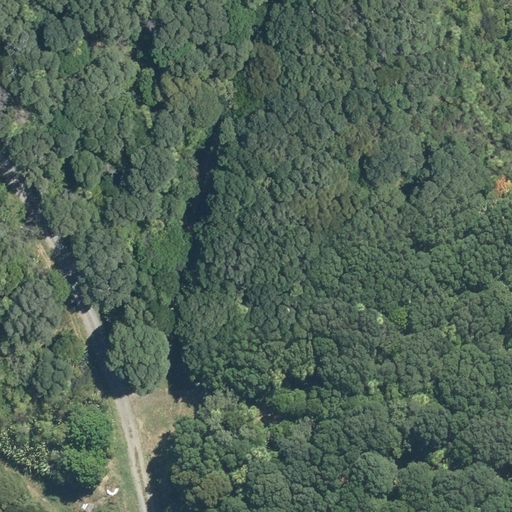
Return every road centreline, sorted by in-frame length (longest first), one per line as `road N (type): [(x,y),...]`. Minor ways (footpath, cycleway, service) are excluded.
road 1 (track): [(162,511),(103,295),(41,176),(0,126)]
road 2 (track): [(133,391),(271,0)]
road 3 (track): [(511,469),(417,455),(229,387),(133,391)]
